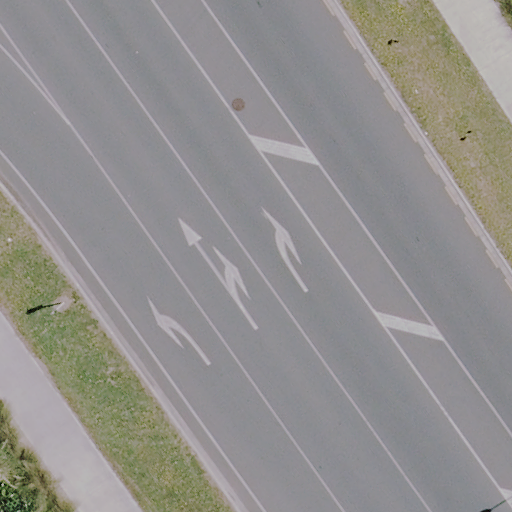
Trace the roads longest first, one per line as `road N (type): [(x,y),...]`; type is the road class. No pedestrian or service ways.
road 1 (secondary): [(405,365),(122,203),(0,85)]
road 2 (unclassified): [(234,114),(405,365)]
road 3 (unclassified): [(234,114),(60,0)]
road 4 (unclassified): [(405,365),(508,511)]
